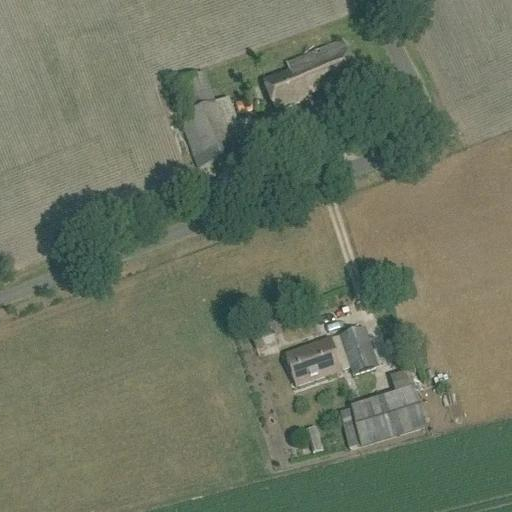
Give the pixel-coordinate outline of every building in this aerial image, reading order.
[(325,101),(359,86),(341,44),(287,67),(290,76),(264,87),(277,117),(310,103),(309,101),(323,95),(325,101)] [(243,117),(263,110),(259,99),(238,106),(243,117)] [(228,105),(214,111),(190,121),(180,126),(201,176),(250,156),(228,105)] [(356,379),(381,370),(368,331),(343,340),(356,379)] [(275,345),(272,334),(255,340),(259,350),(275,345)] [(298,390),(340,376),(330,345),(288,359),(298,390)] [(316,456),(325,454),(318,431),(310,434),(316,456)]
